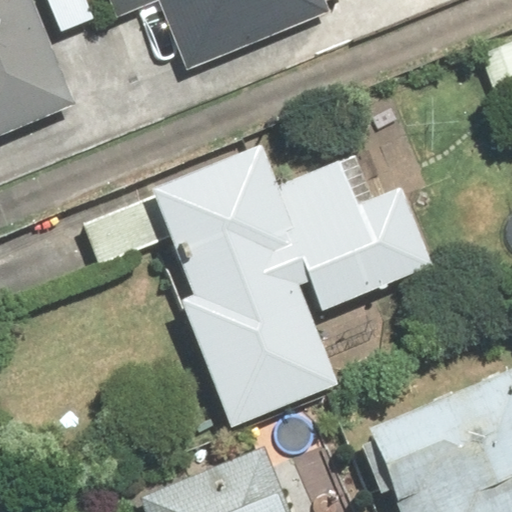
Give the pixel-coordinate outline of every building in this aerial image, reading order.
[(0,0),(0,151),(76,116),(22,0),(0,0)] [(97,0),(49,0),(65,35),(105,16),(97,0)] [(113,0),(122,22),(171,4),(194,69),(344,15),(337,0),(113,0)] [(511,109),(511,43),(475,63),(502,115),(511,109)] [(269,146),(88,222),(110,273),(180,243),(202,295),(180,305),(233,430),(348,381),(318,312),(438,261),(410,195),(361,216),(340,168),(288,190),(269,146)] [(511,511),(511,373),(360,443),(377,481),(384,478),(399,511),(511,511)] [(293,511),(265,445),(138,500),(143,511),(293,511)]
